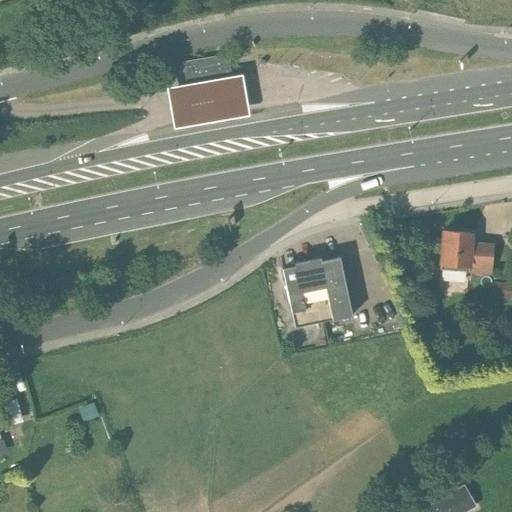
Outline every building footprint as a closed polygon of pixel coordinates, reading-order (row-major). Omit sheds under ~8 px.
[(231,81),(227,57),(185,63),(188,88),(231,81)] [(188,88),(167,91),(171,110),(174,131),(250,119),(246,97),(243,79),(231,81),(188,88)] [(488,274),(491,246),(470,244),(471,233),(443,231),(439,270),(488,274)] [(282,269),(294,328),(351,316),(339,257),(282,269)] [(511,283),(494,282),(493,298),(509,299),(509,300),(511,300),(511,282),(511,283)] [(81,408),(87,420),(98,416),(93,403),(81,408)] [(464,511),(474,507),(462,486),(416,511),(464,511)]
